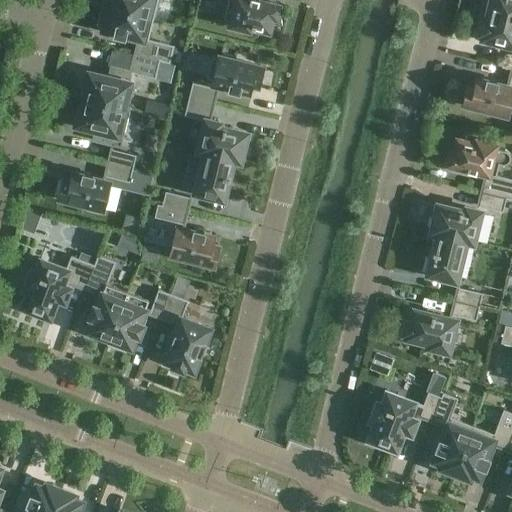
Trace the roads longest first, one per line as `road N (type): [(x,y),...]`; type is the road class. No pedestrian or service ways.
road 1 (residential): [(320,483),(431,3),(420,0)]
road 2 (residential): [(331,0),(225,442)]
road 3 (residential): [(225,442),(0,360)]
road 4 (residential): [(0,413),(205,493)]
road 5 (residential): [(0,192),(47,16)]
